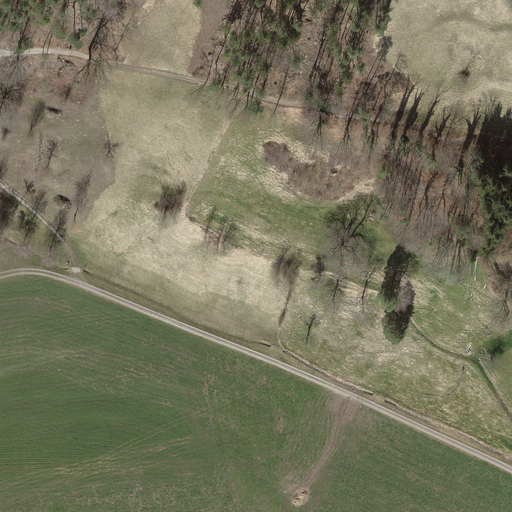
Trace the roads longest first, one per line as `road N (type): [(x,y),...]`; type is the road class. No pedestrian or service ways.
road 1 (track): [(0,279),(40,274),(80,285),(511,470)]
road 2 (track): [(0,184),(66,239),(80,285)]
